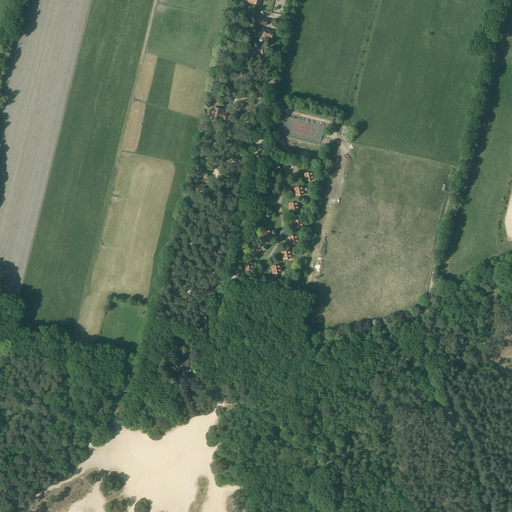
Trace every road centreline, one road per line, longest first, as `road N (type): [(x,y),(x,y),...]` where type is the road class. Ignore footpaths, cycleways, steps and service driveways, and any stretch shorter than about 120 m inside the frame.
road 1 (track): [(496,0),(426,294)]
road 2 (track): [(456,168),(340,144),(331,122),(269,104)]
road 3 (unknown): [(230,122),(194,286),(196,296),(223,299)]
road 4 (unknown): [(340,144),(299,284)]
road 5 (unknown): [(426,294),(425,361),(444,411)]
